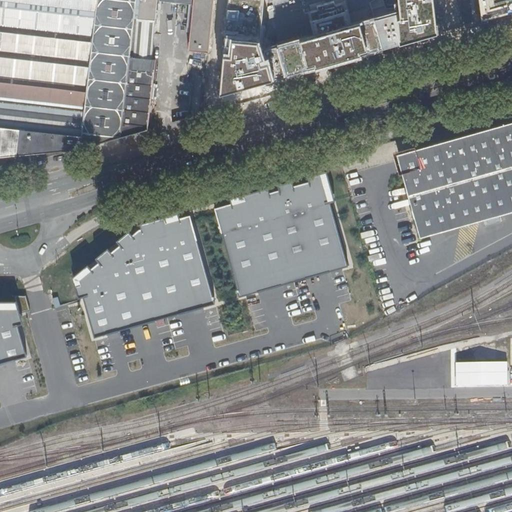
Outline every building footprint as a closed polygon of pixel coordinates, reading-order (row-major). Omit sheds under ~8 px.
[(0,0),(0,156),(80,148),(96,0),(0,0)] [(122,137),(126,136),(138,0),(96,0),(80,148),(80,149),(102,143),(122,137)] [(188,50),(209,52),(214,0),(138,0),(126,136),(147,130),(154,77),(156,60),(153,59),(158,0),(193,3),(190,40),(189,40),(188,50)] [(511,0),(480,0),(483,21),(511,12),(511,0)] [(421,235),(511,208),(511,120),(399,153),(421,235)] [(324,175),(215,206),(241,296),(343,267),(350,265),(324,175)] [(216,303),(192,214),(139,229),(79,278),(85,299),(96,337),(216,303)] [(26,299),(16,299),(21,317),(30,314),(26,299)] [(14,306),(0,306),(0,364),(28,357),(17,318),(14,306)] [(506,362),(456,363),(456,385),(507,385),(506,362)]
